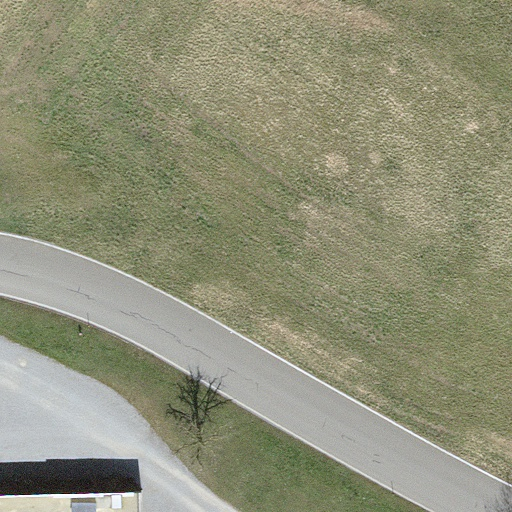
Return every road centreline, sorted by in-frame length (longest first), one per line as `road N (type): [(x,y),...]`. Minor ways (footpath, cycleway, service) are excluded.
road 1 (unclassified): [(0,260),(102,293),(497,511)]
road 2 (track): [(203,511),(102,411),(0,359)]
road 3 (track): [(0,438),(122,428)]
